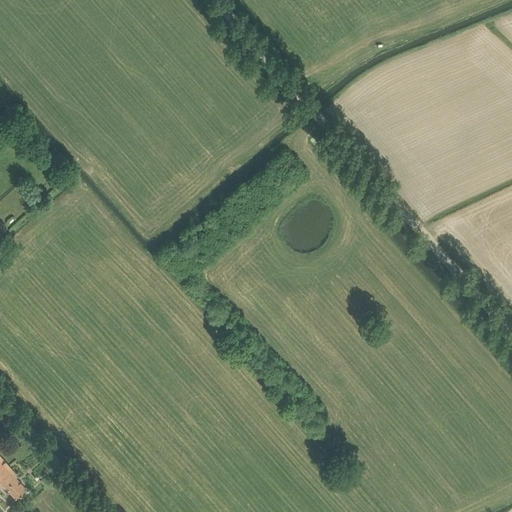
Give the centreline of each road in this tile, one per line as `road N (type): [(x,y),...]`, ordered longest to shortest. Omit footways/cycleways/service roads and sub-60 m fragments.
road 1 (unclassified): [(511,330),(216,0)]
road 2 (unclassified): [(103,511),(0,396)]
